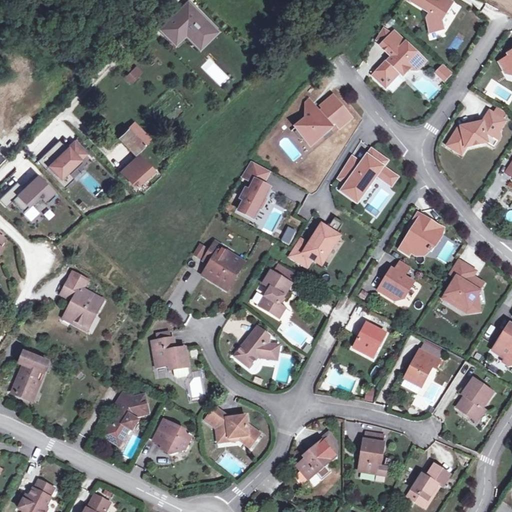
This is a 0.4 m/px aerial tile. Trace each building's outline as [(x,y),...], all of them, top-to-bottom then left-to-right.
[(450,2),(446,0),(408,0),(426,11),(432,14),(428,19),(431,33),(444,30),(442,21),(448,12),(445,10),(450,2)] [(176,14),(182,19),(192,9),(194,7),(188,2),(176,14)] [(450,2),(445,10),(448,12),(453,4),(450,2)] [(198,47),(200,49),(217,31),(194,7),(192,9),(214,31),(198,47)] [(176,14),(161,29),(175,45),(185,35),(193,43),(210,27),(192,9),(182,19),(176,14)] [(193,43),(198,47),(214,31),(210,27),(193,43)] [(388,30),(379,39),(384,44),(393,35),(388,30)] [(395,32),(393,35),(384,44),(381,47),(392,58),(389,61),(388,61),(374,76),(378,80),(386,72),(394,80),(400,73),(404,76),(410,69),(412,71),(418,71),(426,62),(395,32)] [(511,56),(500,63),(506,74),(511,75),(511,56)] [(130,85),(143,73),(136,66),(123,78),(130,85)] [(452,74),(444,67),(437,74),(445,82),(452,74)] [(386,72),(378,80),(386,88),(394,80),(386,72)] [(334,96),(326,102),(336,114),(344,108),(334,96)] [(309,116),(315,111),(306,101),(304,103),(306,119),(309,116)] [(340,129),(352,119),(344,108),(336,114),(326,102),(319,108),(321,111),(317,114),(315,111),(309,116),(306,119),(296,128),(311,146),(333,128),(331,126),(335,123),(340,129)] [(494,114),(502,119),(505,113),(498,108),(494,114)] [(462,127),(460,126),(448,146),(456,151),(461,144),(465,143),(466,148),(487,143),(494,148),(501,137),(500,131),(506,122),(502,119),(494,114),(490,112),(483,123),(462,127)] [(133,125),(120,138),(135,153),(148,140),(133,125)] [(60,141),(38,162),(64,190),(74,180),(66,171),(78,160),(79,162),(86,155),(78,147),(73,152),(69,148),(68,149),(60,141)] [(74,143),(69,148),(73,152),(78,147),(74,143)] [(461,144),(456,151),(462,155),(466,148),(465,143),(461,144)] [(368,157),(382,167),(386,161),(372,151),(368,157)] [(138,156),(121,172),(136,186),(152,170),(138,156)] [(388,172),(382,167),(368,157),(361,167),(350,160),(339,178),(348,184),(343,192),(350,197),(355,190),(363,195),(377,175),(383,179),(388,172)] [(79,162),(78,160),(66,171),(70,176),(83,164),(80,161),(79,162)] [(240,211),(254,219),(260,208),(259,207),(263,200),(265,200),(271,189),(265,186),(262,184),(269,171),(252,162),(243,177),(252,181),(242,199),(245,200),(240,211)] [(262,184),(265,186),(272,173),(269,171),(262,184)] [(388,172),(383,179),(392,185),(397,178),(388,172)] [(17,184),(0,200),(0,202),(6,209),(12,204),(19,211),(28,203),(32,207),(41,199),(48,206),(57,197),(38,177),(24,191),(17,184)] [(355,190),(350,197),(357,202),(363,195),(355,190)] [(28,203),(19,211),(23,216),(32,207),(28,203)] [(431,222),(419,214),(412,226),(416,228),(411,235),(410,234),(402,248),(411,254),(413,251),(419,254),(421,251),(426,254),(428,251),(430,252),(431,249),(430,248),(433,243),(437,245),(442,237),(434,232),(436,229),(429,225),(431,222)] [(438,226),(431,222),(429,225),(436,229),(434,232),(442,237),(446,231),(438,226)] [(339,237),(322,226),(310,245),(303,242),(293,258),(309,268),(314,260),(322,265),(328,255),(326,254),(332,245),(333,247),(339,237)] [(281,245),(288,249),(293,241),(285,237),(281,245)] [(223,264),(226,259),(216,253),(218,249),(212,245),(199,265),(205,268),(209,271),(206,275),(202,272),(198,280),(218,292),(220,294),(235,271),(232,270),(223,264)] [(192,257),(197,260),(202,253),(197,249),(192,257)] [(235,265),(226,259),(223,264),(232,270),(235,271),(238,267),(235,265)] [(466,265),(459,261),(451,275),(457,279),(466,265)] [(401,262),(395,271),(404,277),(410,268),(401,262)] [(477,272),(466,265),(457,279),(450,290),(455,293),(449,301),(461,308),(463,305),(469,308),(470,314),(481,311),(477,295),(484,284),(476,279),(475,280),(473,278),(477,272)] [(274,268),(270,276),(288,287),(293,279),(274,268)] [(395,271),(392,269),(378,291),(395,301),(404,299),(414,283),(404,277),(395,271)] [(283,311),(276,308),(288,287),(270,276),(268,275),(260,288),(267,291),(256,309),(276,322),(283,311)] [(90,313),(94,316),(101,302),(85,293),(84,295),(80,293),(82,289),(75,285),(67,281),(59,296),(65,300),(71,302),(75,305),(73,309),(69,306),(63,317),(71,321),(69,324),(81,330),(90,313)] [(455,293),(450,290),(445,298),(449,301),(455,293)] [(463,305),(461,308),(470,314),(469,308),(463,305)] [(85,332),(94,316),(90,313),(81,330),(85,332)] [(511,326),(510,325),(493,351),(501,357),(502,355),(507,358),(504,362),(509,366),(511,365),(511,326)] [(367,349),(373,352),(381,337),(361,327),(349,351),(362,358),(367,349)] [(274,363),(276,349),(266,347),(267,342),(265,338),(254,331),(232,359),(246,371),(254,361),(274,363)] [(154,338),(155,344),(167,342),(166,336),(154,338)] [(181,351),(172,352),(169,353),(168,350),(171,349),(170,341),(167,342),(155,344),(148,345),(153,371),(166,369),(168,380),(170,382),(172,382),(173,388),(176,390),(185,388),(187,385),(186,379),(181,351)] [(422,347),(418,354),(434,363),(437,357),(422,347)] [(369,361),(373,352),(367,349),(362,358),(369,361)] [(418,354),(416,353),(400,381),(417,390),(429,370),(432,372),(436,364),(434,363),(418,354)] [(28,388),(35,391),(47,364),(30,357),(23,354),(19,364),(24,366),(25,366),(22,374),(20,373),(11,393),(24,398),(28,388)] [(72,373),(78,379),(83,375),(77,368),(72,373)] [(262,386),(264,379),(254,377),(253,384),(262,386)] [(417,390),(400,381),(396,388),(413,397),(417,390)] [(480,401),(484,404),(490,395),(469,381),(459,397),(461,398),(453,410),(473,423),(481,412),(479,411),(475,408),(480,401)] [(31,401),(35,391),(28,388),(24,398),(31,401)] [(116,441),(121,444),(127,433),(130,435),(137,424),(135,422),(136,420),(146,418),(141,399),(129,402),(120,396),(110,413),(116,416),(112,424),(110,423),(99,439),(112,447),(116,441)] [(475,408),(479,411),(484,404),(480,401),(475,408)] [(234,441),(235,444),(236,444),(247,451),(257,437),(246,429),(244,430),(242,419),(225,421),(224,419),(213,411),(203,425),(214,433),(216,447),(228,445),(227,442),(234,441)] [(180,457),(186,445),(180,441),(181,435),(160,425),(149,449),(158,454),(156,458),(164,462),(180,457)] [(365,431),(364,440),(376,442),(377,433),(365,431)] [(328,437),(320,444),(333,459),(334,445),(328,437)] [(376,442),(364,440),(362,440),(356,471),(374,475),(378,456),(380,456),(383,443),(376,442)] [(117,450),(121,444),(116,441),(112,447),(117,450)] [(333,459),(320,444),(307,454),(309,457),(294,469),(305,483),(333,459)] [(435,486),(438,488),(441,490),(449,477),(432,466),(424,478),(420,475),(405,500),(412,505),(416,499),(424,504),(435,486)] [(25,502),(21,500),(16,510),(19,511),(45,511),(44,511),(50,501),(48,500),(52,491),(37,483),(33,491),(31,490),(28,497),(25,502)] [(416,499),(412,505),(423,511),(438,488),(435,486),(424,504),(416,499)] [(105,511),(110,504),(93,496),(86,510),(85,510),(83,511),(105,511)]
